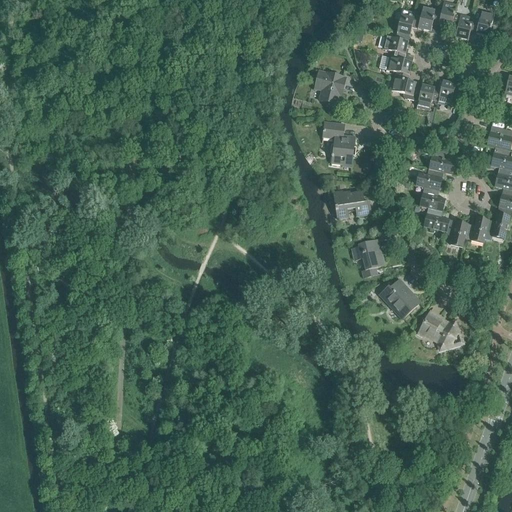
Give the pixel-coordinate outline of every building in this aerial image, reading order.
[(441,14),(435,13),(432,25),(438,26),(451,30),(451,29),(454,17),(456,6),(444,3),(441,14)] [(420,18),(414,17),(412,29),(417,30),(430,33),(432,25),(435,13),(436,10),(423,7),(420,18)] [(397,35),(396,40),(408,43),(409,37),(412,29),(414,17),(415,15),(402,11),(397,34),(397,35)] [(478,23),(472,22),(470,34),(475,35),(488,38),(494,15),(481,12),(478,23)] [(460,18),(454,17),(451,29),(457,30),(455,39),(468,42),(470,34),(472,22),(473,19),(460,16),(460,18)] [(360,31),(366,33),(368,25),(362,23),(360,31)] [(393,53),(391,59),(403,62),(405,56),(408,43),(396,40),(385,38),(382,51),(393,53)] [(391,59),(389,58),(386,71),(397,74),(395,80),(407,82),(409,77),(412,64),(403,62),(391,59)] [(318,102),(337,106),(340,94),(342,94),(346,79),(318,72),(314,91),(320,93),(318,102)] [(416,85),(407,82),(395,80),(393,79),(390,92),(413,98),(413,97),(419,98),(422,86),(416,85)] [(440,91),(437,103),(437,105),(450,108),(452,97),(459,99),(462,87),(443,82),(440,91)] [(419,98),(416,109),(429,112),(432,101),(437,103),(440,91),(435,90),(435,89),(422,86),(419,98)] [(436,109),(432,108),(427,127),(431,128),(436,109)] [(334,141),(332,155),(331,165),(343,167),(342,168),(351,169),(355,139),(343,137),(344,126),(324,123),(322,139),(334,141)] [(490,134),(486,147),(495,149),(510,152),(511,143),(511,139),(511,136),(511,132),(491,128),(490,134)] [(490,168),(499,170),(511,172),(511,159),(508,158),(510,152),(495,149),(494,153),(493,155),(490,168)] [(456,157),(443,154),(443,153),(431,155),(432,158),(428,171),(443,174),(452,177),(455,164),(456,157)] [(511,172),(499,170),(498,173),(497,175),(494,188),(503,190),(511,192),(511,172)] [(428,173),(427,176),(419,174),(415,187),(424,189),(439,193),(442,180),(442,178),(443,174),(428,171),(428,173)] [(419,208),(428,210),(443,213),(446,201),(437,199),(438,195),(439,193),(424,189),(423,193),(422,195),(419,208)] [(502,193),(501,196),(498,209),(511,212),(511,192),(503,190),(502,193)] [(333,194),(337,221),(348,220),(347,214),(355,213),(356,218),(371,216),(370,204),(364,204),(362,193),(350,195),(350,192),(333,194)] [(492,236),(491,238),(504,241),(510,218),(511,218),(511,212),(498,209),(498,213),(497,215),(495,223),(491,223),(489,222),(486,235),(492,236)] [(423,229),(446,234),(447,234),(450,221),(441,219),(442,216),(443,213),(428,210),(427,213),(426,216),(423,229)] [(470,242),(483,245),(486,235),(489,222),(476,219),(474,227),(471,227),(468,226),(465,240),(468,241),(470,242)] [(463,249),(465,240),(468,226),(456,223),(452,222),(450,221),(447,234),(446,234),(446,236),(452,238),(450,246),(463,249)] [(362,247),(353,249),(356,262),(365,259),(368,271),(362,272),(364,279),(381,275),(377,276),(375,269),(385,267),(378,241),(361,245),(362,247)] [(463,274),(464,273),(466,264),(459,263),(457,272),(463,274)] [(378,297),(401,321),(420,304),(419,304),(408,292),(399,281),(390,289),(388,288),(378,297)] [(418,336),(423,339),(426,339),(436,344),(438,354),(463,347),(459,330),(457,330),(455,323),(444,326),(441,324),(438,322),(440,319),(430,314),(418,336)]
